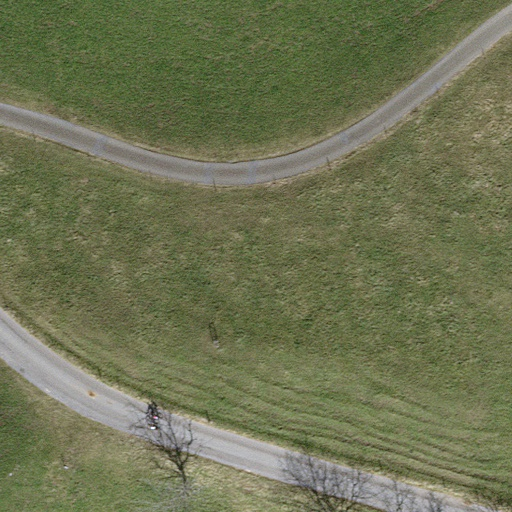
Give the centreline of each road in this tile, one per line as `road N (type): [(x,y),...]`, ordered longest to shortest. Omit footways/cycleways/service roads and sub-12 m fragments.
road 1 (track): [(511,33),(358,157),(209,189),(0,123)]
road 2 (unclassified): [(412,511),(171,442),(38,375),(0,332)]
